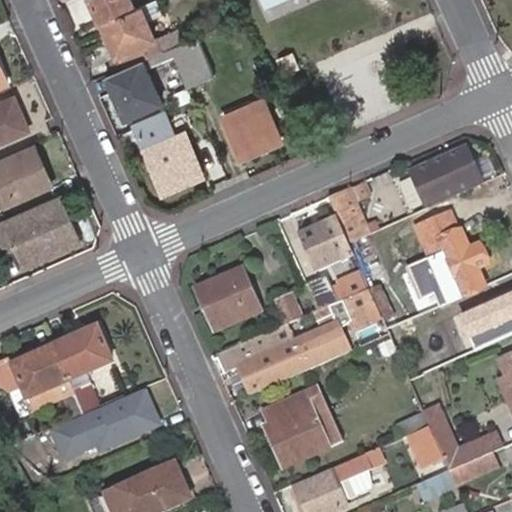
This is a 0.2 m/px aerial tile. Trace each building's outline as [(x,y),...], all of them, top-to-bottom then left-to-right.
[(90,0),(100,24),(102,23),(108,21),(134,10),(130,0),(90,0)] [(246,8),(242,0),(235,0),(240,10),(246,8)] [(143,7),(149,22),(163,16),(157,1),(143,7)] [(142,6),(134,10),(108,21),(114,37),(109,39),(121,69),(143,59),(172,47),(168,36),(157,41),(149,22),(143,7),(142,6)] [(108,21),(102,23),(109,39),(114,37),(108,21)] [(168,36),(172,47),(183,42),(178,32),(168,36)] [(199,37),(173,48),(186,82),(214,70),(199,37)] [(162,103),(143,59),(121,69),(106,75),(125,119),(162,103)] [(11,98),(5,101),(11,113),(16,111),(11,98)] [(252,117),(230,127),(244,160),(283,144),(264,100),(248,107),(252,117)] [(11,113),(5,101),(0,103),(0,141),(25,131),(16,111),(11,113)] [(226,116),(230,127),(252,117),(248,107),(226,116)] [(150,160),(164,194),(204,178),(186,133),(176,138),(166,114),(136,127),(147,151),(150,160)] [(0,162),(0,199),(3,206),(49,187),(32,149),(0,162)] [(454,198),(464,194),(463,192),(480,183),(466,150),(412,174),(427,207),(442,201),(453,196),(454,198)] [(351,189),(330,198),(339,219),(349,244),(368,236),(370,235),(357,204),(372,197),(366,183),(351,190),(351,189)] [(0,254),(9,251),(16,269),(77,244),(57,198),(0,222),(0,254)] [(427,288),(438,283),(448,304),(483,289),(475,272),(485,267),(478,249),(468,253),(460,234),(457,235),(448,217),(416,230),(429,261),(410,269),(419,291),(427,288)] [(349,244),(339,219),(300,237),(315,274),(356,257),(349,244)] [(368,236),(349,244),(356,257),(362,273),(370,290),(380,285),(388,282),(368,236)] [(410,269),(401,273),(411,295),(419,291),(410,269)] [(241,272),(196,290),(215,334),(260,314),(241,272)] [(370,290),(362,273),(340,283),(347,300),(370,290)] [(327,279),(307,287),(318,312),(338,303),(327,279)] [(448,304),(438,283),(427,288),(436,310),(448,304)] [(370,290),(383,319),(390,334),(395,346),(406,342),(380,285),(370,290)] [(347,300),(344,301),(357,331),(383,319),(370,290),(347,300)] [(276,304),(285,326),(301,319),(290,297),(276,304)] [(250,395),(346,353),(335,326),(283,349),(238,369),(250,395)] [(98,330),(54,348),(69,382),(112,364),(98,330)] [(275,331),(216,356),(224,375),(238,369),(283,349),(275,331)] [(54,348),(52,342),(10,360),(12,366),(54,348)] [(12,366),(10,360),(0,364),(0,388),(3,395),(15,390),(21,388),(26,400),(69,382),(54,348),(12,366)] [(509,379),(511,385),(511,357),(502,362),(509,379)] [(511,408),(511,385),(509,379),(500,383),(511,408)] [(21,388),(15,390),(22,408),(33,411),(62,398),(74,393),(69,382),(26,400),(21,388)] [(89,386),(74,393),(84,415),(99,409),(89,386)] [(317,387),(305,393),(319,427),(331,421),(317,387)] [(146,389),(53,430),(65,456),(103,440),(108,449),(162,426),(146,389)] [(84,415),(74,393),(62,398),(71,420),(84,415)] [(319,427),(305,393),(264,412),(271,426),(266,428),(284,470),(341,443),(331,421),(319,427)] [(444,456),(451,472),(494,453),(502,450),(496,434),(459,449),(440,406),(425,412),(425,413),(430,424),(444,456)] [(409,434),(430,424),(425,413),(403,423),(408,434),(409,434)] [(430,424),(409,434),(424,466),(444,456),(430,424)] [(374,452),(363,457),(370,470),(380,465),(374,452)] [(494,453),(451,472),(458,487),(500,468),(494,453)] [(329,473),(294,489),(304,511),(335,511),(343,509),(342,503),(334,486),(359,475),(370,470),(363,457),(329,473)] [(174,466),(89,503),(93,511),(161,511),(189,500),(174,466)] [(451,472),(419,486),(426,503),(459,489),(458,487),(451,472)] [(359,475),(334,486),(342,503),(366,492),(359,475)]
